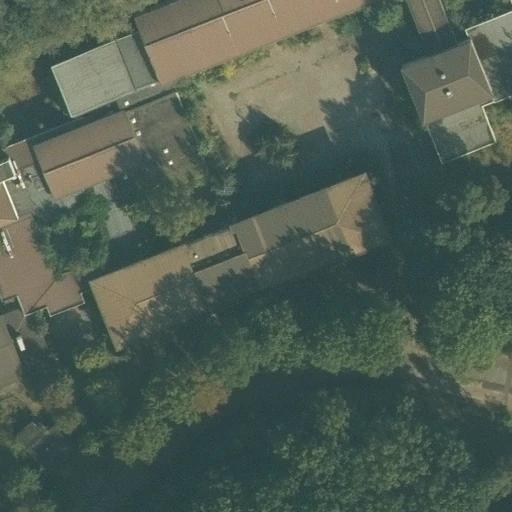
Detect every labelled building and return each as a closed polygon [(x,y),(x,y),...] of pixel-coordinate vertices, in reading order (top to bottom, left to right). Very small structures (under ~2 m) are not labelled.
[(167,0),(135,13),(141,26),(55,60),(52,67),(68,108),(75,111),(80,109),(83,115),(0,147),(0,294),(2,299),(20,292),(26,307),(28,306),(29,308),(48,301),(52,310),(80,299),(77,290),(96,282),(95,279),(121,269),(115,255),(114,252),(57,275),(37,224),(36,224),(17,175),(0,181),(0,152),(13,147),(17,158),(39,149),(38,145),(122,112),(133,140),(162,128),(178,168),(118,192),(123,206),(209,171),(172,78),(368,0),(167,0)] [(496,100),(467,26),(454,32),(441,0),(424,0),(464,102),(477,96),(481,105),(496,100)] [(511,0),(511,2),(511,8),(467,26),(496,100),(511,93),(511,0)] [(363,174),(235,224),(234,224),(183,244),(145,260),(123,206),(118,192),(178,168),(162,128),(133,140),(122,112),(38,145),(39,149),(17,158),(13,147),(0,152),(0,181),(17,175),(36,224),(37,224),(94,201),(114,252),(115,255),(119,254),(125,268),(121,269),(95,279),(96,282),(119,341),(387,235),(363,174)] [(485,113),(430,134),(441,163),(496,141),(485,113)] [(507,191),(486,188),(486,190),(482,189),(481,194),(485,195),(478,229),(499,233),(507,191)] [(26,307),(0,317),(0,383),(51,364),(29,308),(28,306),(26,307)] [(40,421),(36,425),(32,421),(15,436),(47,474),(79,447),(57,422),(47,430),(40,421)]
